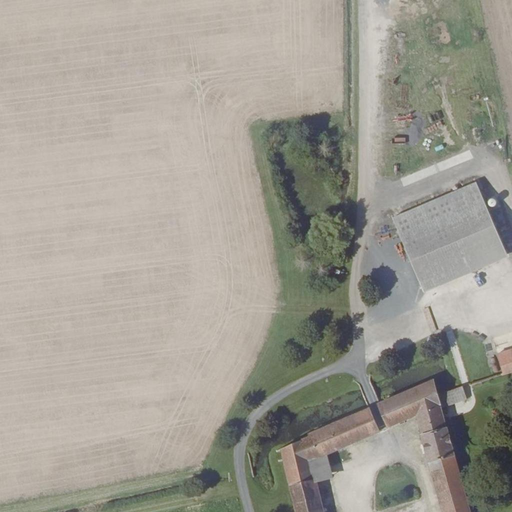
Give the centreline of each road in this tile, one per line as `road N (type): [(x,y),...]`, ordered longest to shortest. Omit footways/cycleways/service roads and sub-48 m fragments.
road 1 (track): [(365,0),(369,293)]
road 2 (track): [(253,511),(245,477),(253,439),(290,401),(363,369),(369,293)]
